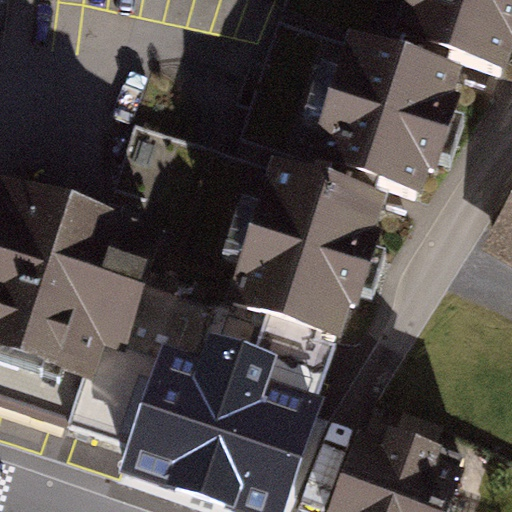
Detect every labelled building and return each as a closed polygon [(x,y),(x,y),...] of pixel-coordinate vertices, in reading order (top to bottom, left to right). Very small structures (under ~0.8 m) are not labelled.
[(511,54),(511,0),(406,0),(395,39),(506,74),(511,54)] [(461,82),(355,49),(316,173),(423,206),(461,82)] [(511,181),(471,251),(511,274),(511,181)] [(384,219),(272,185),(230,321),(342,355),(384,219)] [(135,243),(0,197),(0,393),(75,419),(135,243)] [(271,511),(298,436),(167,392),(137,481),(131,498),(171,511),(271,511)] [(438,511),(450,459),(356,435),(336,511),(438,511)]
